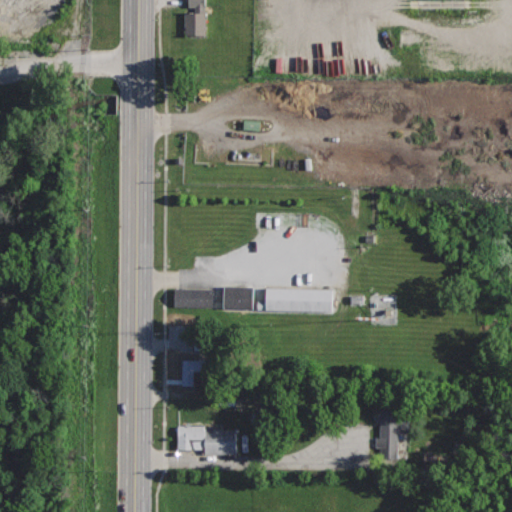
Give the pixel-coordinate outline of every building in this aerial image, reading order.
[(208,0),(189,0),(189,7),(195,7),(195,12),(186,12),(186,34),(208,34),(208,0)] [(253,286),(224,286),(224,308),(253,309),(253,286)] [(332,290),(266,287),(266,308),(331,311),(332,290)] [(214,289),(175,288),(174,305),(213,306),(214,289)] [(188,360),(187,386),(232,386),(233,361),(188,360)] [(410,409),(381,409),(381,457),(398,457),(398,428),(409,428),(410,409)] [(211,427),(184,428),(184,451),(213,451),(213,455),(244,454),(243,431),(211,432),(211,427)]
